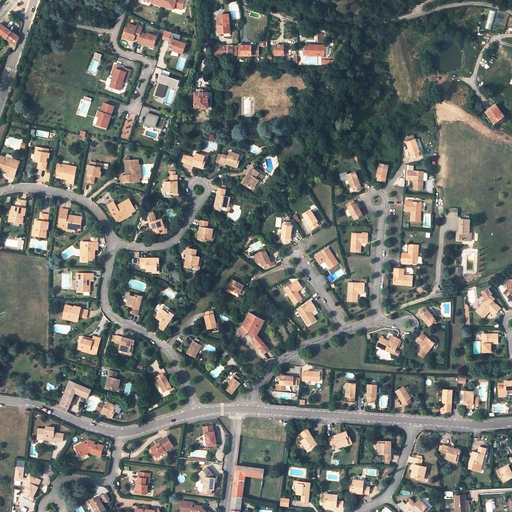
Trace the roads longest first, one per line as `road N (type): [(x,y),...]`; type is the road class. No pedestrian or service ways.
road 1 (residential): [(196,412),(167,350),(103,304),(111,243)]
road 2 (unclassified): [(415,420),(238,408)]
road 3 (residential): [(125,0),(113,44),(150,62),(126,134)]
road 4 (residential): [(347,330),(283,358),(238,408)]
road 5 (residential): [(111,243),(95,210),(78,198),(31,187),(0,191)]
road 6 (residential): [(52,509),(54,482),(65,475),(110,474),(119,433)]
road 7 (unclassified): [(119,433),(0,399)]
road 8 (unclassified): [(393,20),(464,3),(511,13)]
